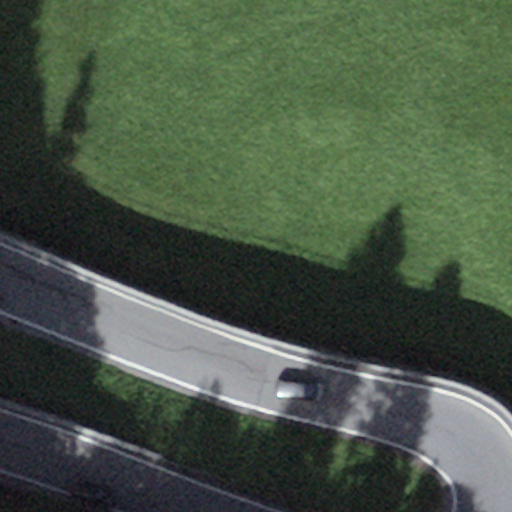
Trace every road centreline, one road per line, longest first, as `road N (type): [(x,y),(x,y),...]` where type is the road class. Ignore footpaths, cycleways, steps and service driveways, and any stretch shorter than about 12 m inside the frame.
road 1 (tertiary): [(0,277),(266,384),(473,438),(497,473),(501,511)]
road 2 (tertiary): [(195,511),(0,440)]
